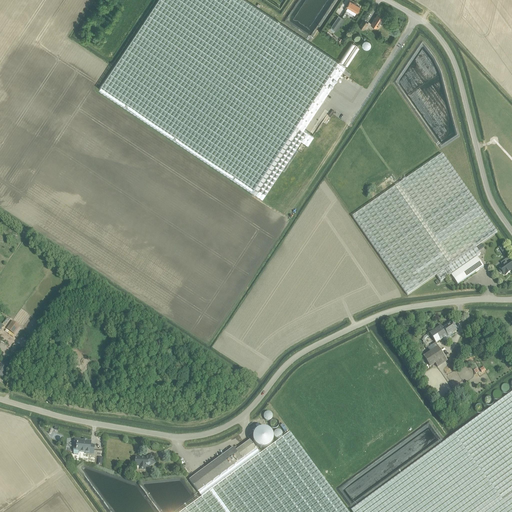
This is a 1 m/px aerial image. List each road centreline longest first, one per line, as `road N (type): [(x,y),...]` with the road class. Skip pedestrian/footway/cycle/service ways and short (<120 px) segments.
road 1 (unclassified): [(0,399),(94,424),(204,435),(251,408),(296,356),(366,319),(430,303),(511,299)]
road 2 (unclassified): [(511,230),(488,194),(450,54),(426,24),(387,0)]
road 3 (unknown): [(416,16),(367,91),(327,105),(317,119)]
